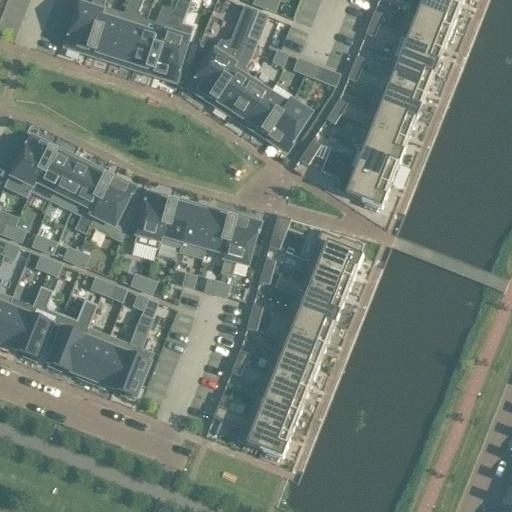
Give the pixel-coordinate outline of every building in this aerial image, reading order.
[(74,0),(73,0),(60,43),(75,48),(76,44),(83,46),(97,3),(98,3),(98,0),(86,0),(85,3),(74,0)] [(119,9),(105,53),(106,53),(112,56),(111,59),(125,64),(141,16),(135,15),(132,8),(135,0),(121,0),(121,3),(118,9),(119,9)] [(165,16),(148,67),(156,70),(155,73),(170,78),(187,23),(176,20),(183,0),(170,0),(168,7),(165,16)] [(259,0),(258,4),(269,8),(271,0),(259,0)] [(447,0),(404,0),(402,8),(451,27),(451,26),(447,25),(456,3),(447,0)] [(97,3),(83,46),(91,49),(89,52),(104,57),(106,53),(105,53),(119,9),(118,9),(98,3),(97,3)] [(141,16),(125,64),(140,69),(141,65),(148,67),(165,16),(168,7),(157,3),(151,20),(141,16)] [(215,36),(184,85),(197,93),(199,90),(206,94),(235,50),(242,32),(242,33),(247,20),(247,19),(251,8),(239,3),(226,36),(219,39),(215,36)] [(368,7),(364,19),(438,48),(442,37),(446,39),(451,27),(402,8),(393,29),(374,21),(378,11),(368,7)] [(251,8),(247,19),(247,20),(257,23),(262,12),(251,8)] [(364,19),(360,30),(389,41),(384,52),(433,72),(438,60),(434,58),(438,48),(364,19)] [(235,50),(206,94),(212,99),(210,102),(223,110),(245,77),(247,73),(244,71),(240,64),(245,55),(253,37),(242,33),(242,32),(235,50)] [(272,47),(267,58),(278,62),(282,51),(272,47)] [(351,52),(346,63),(420,92),(429,71),(433,72),(384,52),(376,74),(356,66),(360,56),(351,52)] [(293,55),(288,67),(299,71),(303,59),(293,55)] [(303,59),(299,71),(309,75),(314,63),(303,59)] [(346,63),(342,74),(371,86),(367,97),(412,115),(412,114),(420,92),(346,63)] [(245,77),(223,110),(235,118),(238,115),(244,119),(264,89),(245,77)] [(244,119),(241,122),(255,131),(257,127),(263,132),(283,102),(282,101),(264,89),(244,119)] [(333,95),(327,105),(335,110),(358,119),(403,137),(407,127),(412,115),(367,97),(362,108),(342,100),(333,95)] [(283,102),(263,132),(270,136),(268,139),(281,148),(306,110),(285,96),(282,101),(283,102)] [(327,105),(320,115),(329,120),(335,110),(327,105)] [(358,119),(349,142),(394,160),(399,148),(399,147),(403,137),(358,119)] [(25,131),(0,183),(21,193),(45,146),(44,145),(38,142),(40,138),(25,131)] [(307,136),(300,146),(308,151),(315,141),(307,136)] [(324,145),(320,156),(385,182),(394,160),(349,142),(345,153),(324,145)] [(21,193),(22,194),(25,187),(45,197),(65,156),(67,152),(54,145),(52,149),(45,146),(21,193)] [(300,146),(294,156),(302,161),(308,151),(300,146)] [(65,156),(45,197),(65,207),(86,166),(87,162),(74,155),(73,158),(72,159),(65,156)] [(320,156),(316,167),(331,173),(334,180),(331,187),(340,190),(340,191),(359,199),(358,202),(371,208),(372,204),(376,205),(381,192),(385,182),(320,156)] [(86,166),(65,207),(76,212),(70,226),(80,230),(83,223),(106,176),(99,172),(101,169),(87,162),(86,166)] [(83,223),(80,230),(81,230),(84,222),(115,238),(126,210),(128,207),(119,203),(129,183),(115,176),(113,179),(108,177),(106,176),(83,223)] [(143,188),(128,239),(152,246),(154,238),(165,198),(157,196),(158,192),(143,188)] [(165,198),(154,238),(175,244),(176,244),(188,200),(173,196),(172,200),(165,198)] [(175,244),(173,248),(197,255),(200,245),(199,245),(209,210),(208,210),(201,208),(202,204),(188,200),(176,244),(175,244)] [(209,210),(199,245),(200,245),(220,251),(221,251),(230,216),(223,214),(224,210),(209,206),(208,210),(209,210)] [(220,251),(215,269),(226,272),(230,259),(242,262),(254,219),(239,214),(238,218),(230,216),(221,251),(220,251)] [(0,219),(0,232),(5,235),(10,223),(0,219)] [(10,223),(5,235),(16,239),(20,227),(10,223)] [(315,227),(303,257),(348,274),(352,265),(358,252),(354,251),(358,241),(334,232),(333,234),(315,227)] [(31,232),(26,243),(47,251),(52,240),(31,232)] [(267,232),(263,243),(273,246),(276,234),(267,232)] [(3,240),(0,247),(0,251),(9,255),(13,244),(3,240)] [(62,244),(58,256),(68,260),(73,248),(62,244)] [(73,248),(68,260),(79,264),(84,253),(73,248)] [(35,253),(30,264),(41,268),(45,257),(35,253)] [(260,255),(257,266),(267,269),(270,257),(260,255)] [(45,257),(41,268),(51,272),(56,261),(45,257)] [(285,275),(285,276),(340,298),(341,298),(339,297),(343,287),(344,287),(349,275),(348,274),(303,257),(298,269),(289,265),(285,275)] [(257,266),(254,278),(263,280),(267,269),(257,266)] [(181,270),(177,281),(188,285),(191,273),(181,270)] [(130,271),(125,282),(136,286),(140,275),(130,271)] [(274,271),(270,283),(290,291),(285,302),(331,320),(332,320),(330,319),(339,298),(340,299),(340,298),(285,276),(285,275),(274,271)] [(90,275),(85,286),(96,290),(100,279),(90,275)] [(140,275),(136,286),(146,290),(151,279),(140,275)] [(203,276),(199,288),(210,290),(213,279),(203,276)] [(100,279),(96,290),(106,294),(110,283),(100,279)] [(213,279),(210,290),(221,293),(224,282),(213,279)] [(27,303),(10,345),(16,348),(14,353),(31,360),(36,348),(35,347),(38,339),(44,342),(55,311),(41,306),(39,302),(40,301),(45,288),(34,284),(32,291),(27,303)] [(132,291),(128,303),(138,307),(143,296),(132,291)] [(6,294),(0,308),(0,347),(3,349),(5,343),(10,345),(27,303),(6,294)] [(45,351),(40,364),(58,371),(60,365),(65,367),(82,325),(91,302),(81,298),(73,318),(70,317),(55,311),(44,342),(49,344),(46,352),(45,351)] [(247,301),(244,313),(254,316),(257,304),(247,301)] [(268,308),(264,319),(323,343),(323,342),(322,342),(330,321),(331,321),(331,320),(285,302),(281,313),(268,308)] [(125,341),(108,384),(113,386),(111,392),(129,399),(133,387),(132,386),(147,350),(137,346),(136,344),(147,316),(137,312),(125,341)] [(244,313),(241,324),(251,327),(254,316),(244,313)] [(264,319),(261,327),(263,332),(272,336),(268,346),(313,364),(321,343),(322,343),(323,343),(264,319)] [(82,325),(65,367),(71,369),(69,375),(84,381),(103,333),(82,325)] [(103,333),(84,381),(100,387),(102,382),(108,384),(125,341),(123,341),(103,333)] [(268,346),(259,369),(305,387),(304,386),(308,377),(313,364),(268,346)] [(234,347),(230,358),(239,361),(243,350),(234,347)] [(230,358),(225,369),(254,380),(250,391),(295,408),(303,388),(305,388),(305,387),(259,369),(239,361),(230,358)] [(217,391),(212,402),(221,406),(226,395),(217,391)] [(250,391),(241,414),(287,432),(288,431),(286,431),(290,421),(291,421),(296,409),(295,408),(250,391)] [(212,402),(208,414),(237,425),(232,437),(261,449),(259,452),(272,457),(274,454),(277,455),(282,442),(286,432),(287,433),(287,432),(241,414),(221,406),(212,402)]
